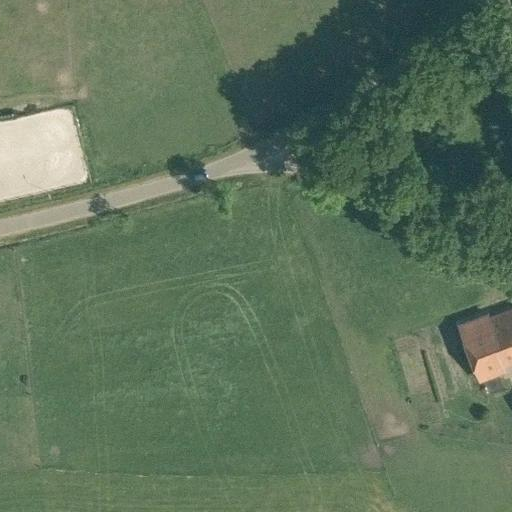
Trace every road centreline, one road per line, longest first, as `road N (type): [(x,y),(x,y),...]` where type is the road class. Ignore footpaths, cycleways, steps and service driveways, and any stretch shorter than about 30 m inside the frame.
road 1 (unclassified): [(0,229),(110,203),(269,147)]
road 2 (unclassified): [(269,147),(485,0)]
road 3 (unclassified): [(511,214),(292,160),(269,147)]
